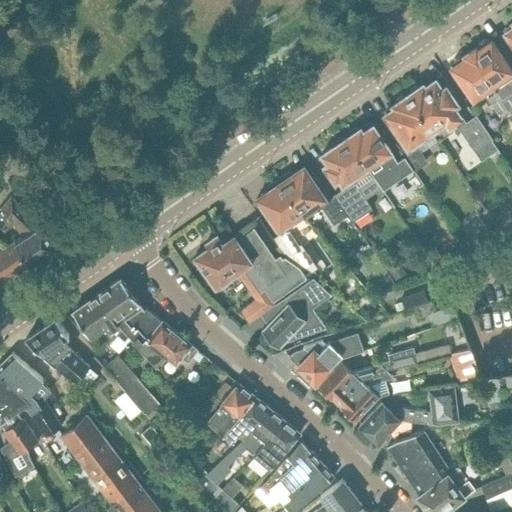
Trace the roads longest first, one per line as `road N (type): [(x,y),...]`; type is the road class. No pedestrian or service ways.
road 1 (secondary): [(133,233),(475,0)]
road 2 (residential): [(400,511),(181,304),(149,259)]
road 3 (residential): [(97,259),(63,212),(0,158)]
